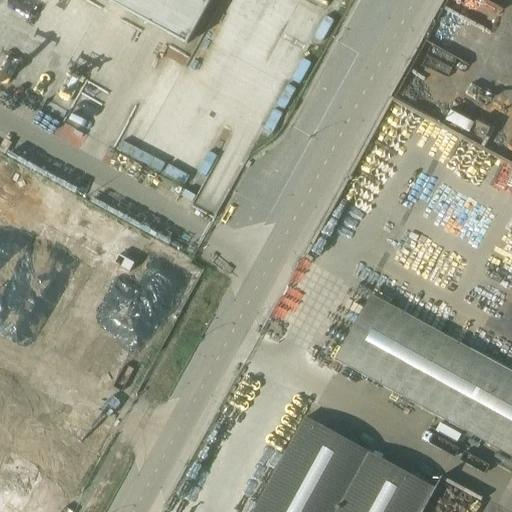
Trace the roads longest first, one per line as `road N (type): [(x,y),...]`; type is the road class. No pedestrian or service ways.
road 1 (unclassified): [(135,511),(420,0)]
road 2 (unknown): [(230,340),(511,480)]
road 3 (unknown): [(271,266),(0,116)]
